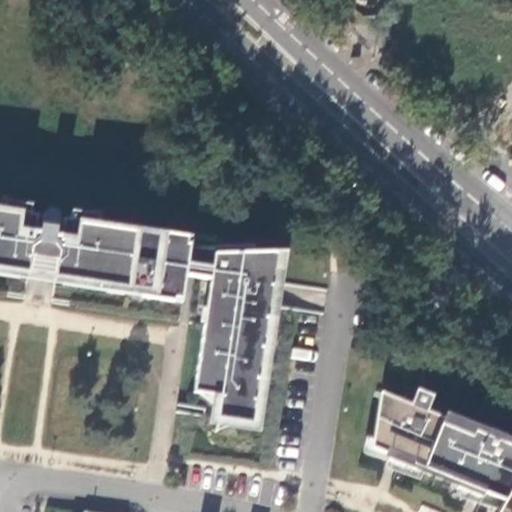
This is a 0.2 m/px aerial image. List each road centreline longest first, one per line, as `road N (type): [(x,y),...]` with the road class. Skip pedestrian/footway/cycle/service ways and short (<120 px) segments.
road 1 (secondary): [(202,0),(511,288)]
road 2 (secondary): [(511,244),(239,0)]
road 3 (residential): [(12,474),(224,511)]
